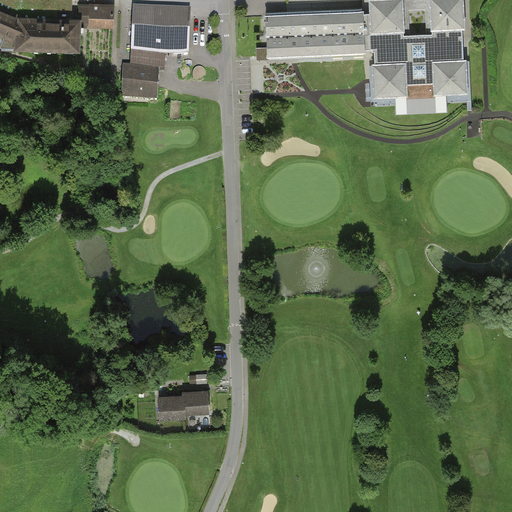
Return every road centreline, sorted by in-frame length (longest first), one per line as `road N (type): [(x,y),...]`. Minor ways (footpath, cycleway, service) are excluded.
road 1 (unclassified): [(224,0),(241,398),(236,454),(215,511)]
road 2 (track): [(0,250),(62,215),(129,228),(158,179),(231,150)]
